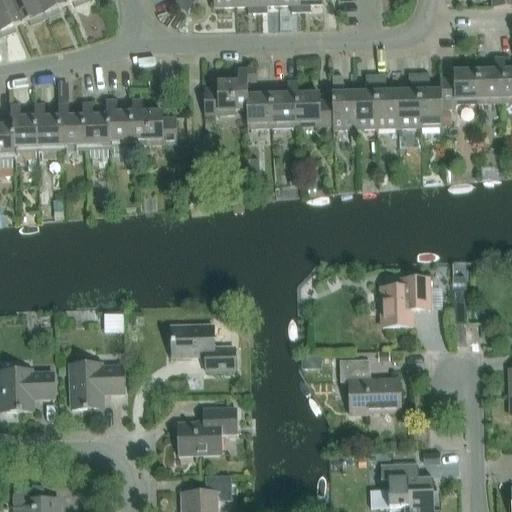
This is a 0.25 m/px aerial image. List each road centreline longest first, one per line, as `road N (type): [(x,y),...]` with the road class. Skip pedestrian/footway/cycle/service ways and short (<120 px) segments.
road 1 (residential): [(142,47),(405,37)]
road 2 (residential): [(0,452),(110,457),(128,511)]
road 3 (residential): [(0,74),(142,47)]
road 4 (residential): [(478,511),(475,416),(455,378)]
